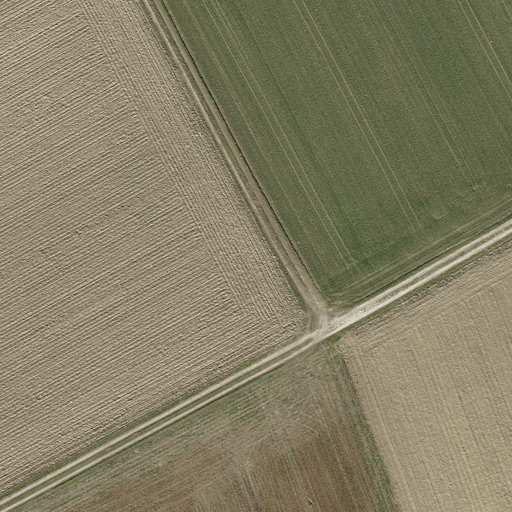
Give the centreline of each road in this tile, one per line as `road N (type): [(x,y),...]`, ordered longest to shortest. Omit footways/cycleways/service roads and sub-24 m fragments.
road 1 (track): [(0,504),(511,222)]
road 2 (track): [(326,326),(149,0)]
